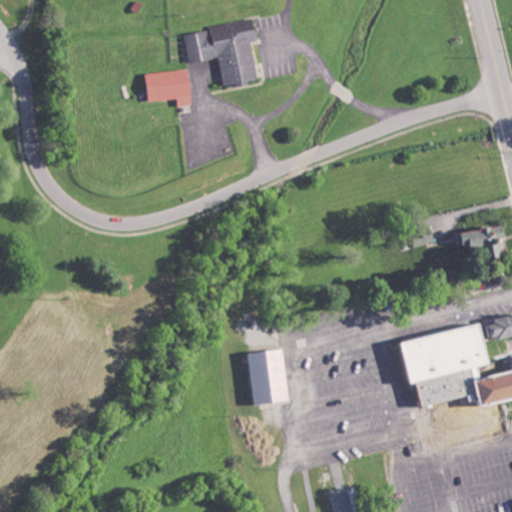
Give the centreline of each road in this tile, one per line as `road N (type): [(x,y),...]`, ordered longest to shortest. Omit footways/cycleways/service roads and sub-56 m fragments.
road 1 (residential): [(502,92),(400,121),(166,216),(114,222),(69,204),(40,171),(23,82),(0,29)]
road 2 (primary): [(511,133),(481,0)]
